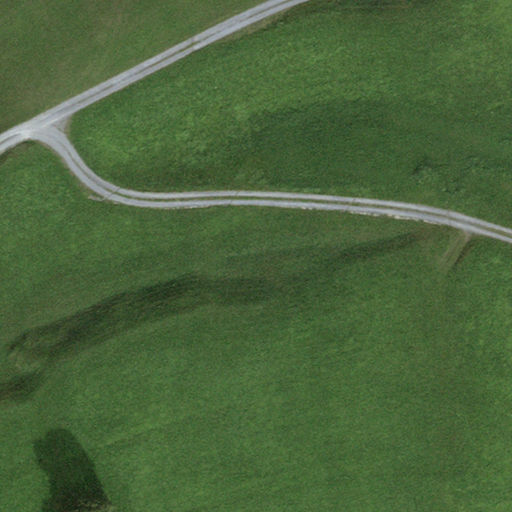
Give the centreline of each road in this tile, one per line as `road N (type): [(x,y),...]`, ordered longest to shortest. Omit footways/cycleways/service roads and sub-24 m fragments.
road 1 (track): [(33,125),(86,177),(131,198),(348,203),(449,217),(511,238)]
road 2 (track): [(0,148),(33,125),(307,0)]
